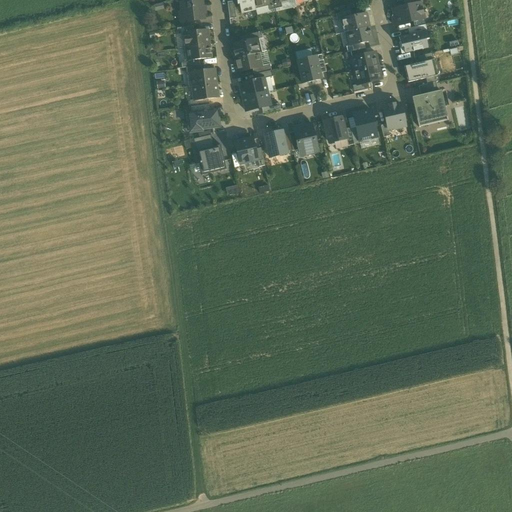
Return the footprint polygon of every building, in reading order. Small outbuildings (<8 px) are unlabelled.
[(237,0),(241,14),(255,11),(254,8),(252,0),(237,0)] [(273,0),(266,0),(268,4),(268,5),(269,11),(275,9),(273,0)] [(279,0),(273,0),(275,9),(282,8),(280,2),(279,0)] [(182,4),(181,4),(183,21),(203,19),(201,1),(197,2),(182,4)] [(234,2),(227,2),(229,19),(236,18),(234,2)] [(424,20),(420,4),(406,7),(391,11),(395,27),(424,20)] [(341,20),(351,17),(350,12),(336,15),(337,20),(341,20)] [(369,27),(366,14),(351,17),(341,20),(344,33),(347,33),(369,27)] [(409,35),(426,31),(425,26),(408,30),(409,35)] [(193,27),(177,29),(178,35),(184,34),(193,33),(193,27)] [(372,41),(369,27),(347,33),(350,46),(364,43),(372,41)] [(193,33),(184,34),(185,48),(209,45),(207,31),(193,33)] [(409,35),(399,38),(403,54),(430,47),(426,31),(409,35)] [(260,32),(242,37),(243,42),(256,39),(257,40),(261,39),(260,32)] [(256,39),(243,42),(243,43),(240,44),(239,43),(231,45),(230,47),(231,51),(233,53),(234,59),(258,53),(258,54),(260,53),(257,40),(256,39)] [(365,49),(364,43),(350,46),(347,47),(348,53),(362,49),(365,49)] [(209,45),(185,48),(187,61),(187,62),(199,60),(211,59),(209,45)] [(363,55),(362,49),(348,53),(344,53),(346,59),(351,58),(363,55)] [(258,53),(234,59),(237,73),(252,69),(261,67),(258,54),(258,53)] [(378,66),(375,53),(363,55),(351,58),(354,72),(378,66)] [(415,58),(416,65),(431,61),(434,60),(432,54),(415,58)] [(322,56),(315,58),(320,75),(326,73),(322,56)] [(315,58),(298,62),(303,84),(321,80),(320,75),(315,58)] [(199,60),(187,62),(187,61),(181,62),(182,68),(186,68),(200,66),(199,60)] [(435,77),(431,61),(416,65),(404,67),(408,83),(425,79),(435,77)] [(261,67),(252,69),(253,75),(271,71),(269,64),(261,67)] [(200,66),(186,68),(187,74),(190,74),(190,73),(204,71),(204,66),(200,66)] [(382,80),(378,66),(354,72),(358,86),(370,83),(382,80)] [(204,71),(190,73),(190,74),(192,87),(216,84),(214,70),(204,71)] [(271,71),(253,75),(255,81),(264,79),(272,77),(271,71)] [(435,77),(425,79),(427,85),(436,83),(439,82),(437,76),(435,77)] [(239,85),(243,99),(268,93),(264,79),(255,81),(239,85)] [(371,89),(370,83),(352,88),(353,93),(371,89)] [(421,97),(439,92),(436,83),(427,85),(418,87),(421,97)] [(216,84),(192,87),(194,101),(208,99),(218,98),(216,84)] [(421,97),(412,99),(419,128),(448,121),(441,92),(439,92),(421,97)] [(243,99),(246,112),(262,109),(271,106),(268,93),(243,99)] [(209,106),(208,99),(194,101),(190,101),(191,108),(209,106)] [(401,104),(383,109),(387,125),(388,131),(406,127),(401,104)] [(271,106),(262,109),(263,114),(280,110),(279,105),(271,106)] [(209,112),(209,106),(191,108),(192,114),(209,112)] [(356,128),(359,142),(377,138),(370,110),(353,114),(356,128)] [(192,114),(188,114),(190,132),(202,131),(202,130),(220,128),(218,111),(209,112),(192,114)] [(341,117),(324,121),(329,144),(346,140),(344,130),(341,117)] [(311,124),(294,129),(295,132),(300,150),(301,155),(318,151),(311,124)] [(388,131),(387,125),(380,126),(383,138),(390,137),(388,131)] [(356,128),(350,129),(354,145),(360,144),(359,142),(356,128)] [(350,129),(344,130),(348,146),(354,145),(350,129)] [(264,136),(270,159),(288,154),(282,131),(264,136)] [(300,150),(295,132),(289,134),(293,152),(300,150)] [(193,140),(196,151),(213,147),(211,136),(193,140)] [(240,163),(257,159),(255,150),(252,138),(235,142),(240,163)] [(226,170),(220,145),(213,147),(196,151),(202,176),(226,170)] [(261,149),(255,150),(257,159),(259,167),(265,166),(261,149)] [(236,187),(227,189),(228,195),(238,193),(236,187)]
